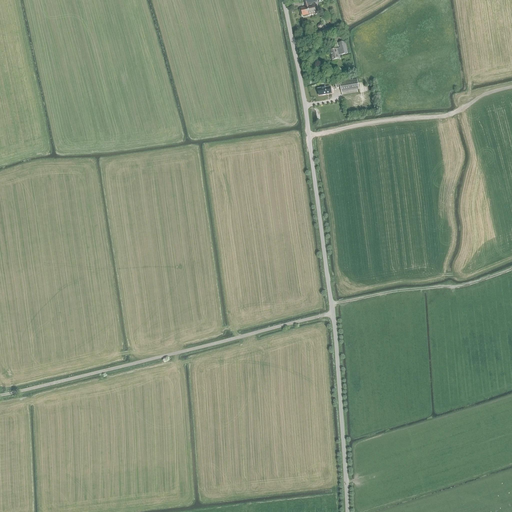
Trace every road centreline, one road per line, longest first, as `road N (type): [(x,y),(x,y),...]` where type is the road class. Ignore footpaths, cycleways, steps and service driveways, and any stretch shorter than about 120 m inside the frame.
road 1 (unclassified): [(347,511),(334,322),(283,0)]
road 2 (track): [(308,134),(450,115),(469,94),(511,83)]
road 3 (track): [(331,303),(463,286),(511,269)]
